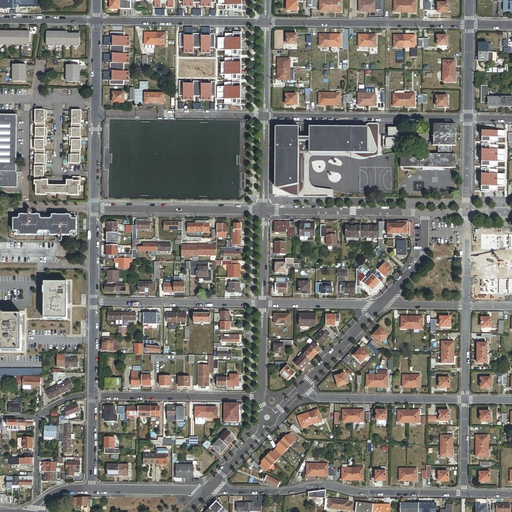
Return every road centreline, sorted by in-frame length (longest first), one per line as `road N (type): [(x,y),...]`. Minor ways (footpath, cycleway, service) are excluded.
road 1 (residential): [(463,493),(329,485),(205,490)]
road 2 (residential): [(467,118),(263,115)]
road 3 (residential): [(265,22),(468,24)]
road 4 (residential): [(93,301),(263,303)]
road 5 (residential): [(94,208),(263,210)]
road 6 (residential): [(96,21),(265,22)]
road 7 (residential): [(260,398),(92,396)]
road 8 (residential): [(302,387),(321,398),(464,399)]
road 9 (residential): [(263,210),(425,212)]
